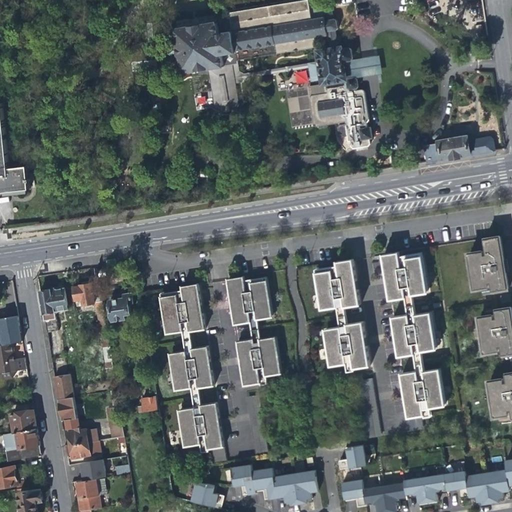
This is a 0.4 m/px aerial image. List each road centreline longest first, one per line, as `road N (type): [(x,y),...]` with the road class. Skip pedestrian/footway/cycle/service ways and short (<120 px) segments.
road 1 (residential): [(109,237),(180,261),(511,208)]
road 2 (primary): [(109,237),(511,172)]
road 3 (residential): [(19,251),(60,511)]
